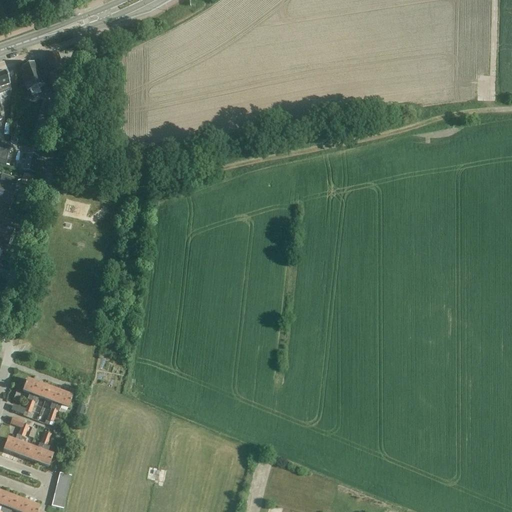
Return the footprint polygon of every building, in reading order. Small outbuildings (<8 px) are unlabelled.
[(62,101),(58,90),(63,88),(58,73),(63,71),(57,53),(45,58),(52,74),(47,75),(54,92),(53,92),(57,102),(62,101)] [(33,64),(21,68),(24,75),(21,76),(27,92),(29,91),(31,98),(41,94),(38,87),(44,85),(38,70),(35,71),(33,64)] [(4,73),(0,74),(0,90),(11,86),(6,72),(4,73)] [(36,139),(44,142),(50,126),(42,123),(36,139)] [(9,152),(0,149),(0,159),(6,161),(9,152)] [(34,174),(38,157),(26,154),(22,171),(34,174)] [(29,187),(32,176),(23,174),(20,185),(29,187)] [(0,201),(9,205),(15,190),(14,190),(17,181),(2,175),(0,180),(0,201)] [(0,244),(7,248),(12,235),(0,230),(0,244)] [(6,280),(2,295),(10,297),(14,282),(6,280)] [(28,401),(25,410),(13,405),(10,411),(26,417),(38,384),(27,380),(22,392),(28,395),(27,400),(28,401)] [(31,415),(35,403),(36,404),(38,398),(45,401),(49,388),(38,384),(26,417),(30,418),(31,415)] [(50,409),(47,420),(45,420),(44,424),(49,425),(61,393),(49,388),(45,401),(51,403),(49,409),(50,409)] [(58,412),(61,406),(68,409),(72,397),(61,393),(49,425),(48,426),(52,427),(54,423),(53,423),(57,412),(58,412)] [(88,408),(93,410),(97,401),(92,399),(88,408)] [(79,403),(75,415),(81,417),(85,406),(79,403)] [(17,435),(14,441),(7,439),(3,451),(14,455),(25,426),(23,425),(24,422),(12,418),(9,425),(20,429),(18,436),(17,435)] [(26,439),(24,438),(28,427),(25,426),(14,455),(25,459),(30,447),(24,445),(26,439)] [(59,440),(64,429),(57,426),(52,437),(59,440)] [(39,444),(37,450),(30,447),(25,459),(37,463),(47,434),(44,433),(40,444),(39,444)] [(48,447),(47,447),(51,435),(47,434),(37,463),(48,468),(53,456),(46,453),(48,447)] [(60,474),(58,480),(69,482),(71,477),(60,474)] [(58,480),(57,485),(68,488),(69,482),(58,480)] [(57,485),(56,490),(67,493),(68,488),(57,485)] [(56,490),(54,496),(65,498),(67,493),(56,490)] [(4,511),(5,508),(12,511),(17,499),(6,495),(0,509),(0,511),(4,511)] [(54,496),(53,501),(64,504),(65,498),(54,496)] [(12,511),(15,511),(24,511),(28,503),(17,499),(12,511)] [(53,501),(52,507),(62,509),(64,504),(53,501)] [(37,511),(40,507),(28,503),(24,511),(37,511)]
